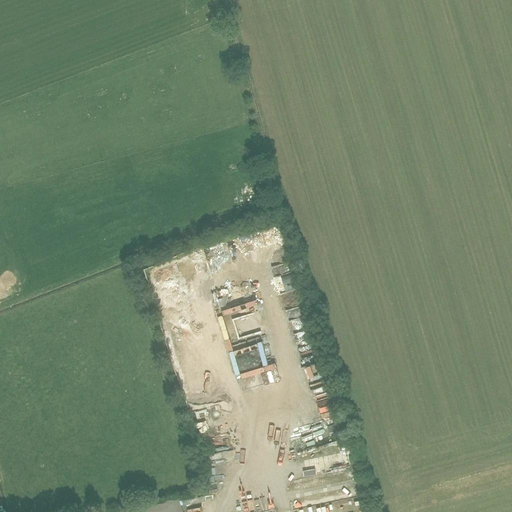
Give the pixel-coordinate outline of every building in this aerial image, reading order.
[(275,266),(280,260),(275,255),(269,261),(275,266)] [(190,320),(194,316),(188,310),(190,307),(182,298),(175,305),(190,320)] [(222,311),(225,320),(253,313),(250,303),(222,311)] [(234,320),(221,327),(227,338),(240,330),(234,320)] [(300,339),(303,348),(313,344),(310,335),(300,339)] [(255,359),(264,357),(261,348),(252,351),(255,359)] [(251,385),(265,386),(266,374),(252,373),(251,385)] [(329,386),(316,387),(317,396),(330,395),(329,386)] [(323,411),(335,408),(331,395),(319,398),(323,411)] [(289,428),(295,426),(292,415),(287,416),(289,428)] [(334,434),(343,431),(340,419),(330,422),(334,434)] [(307,474),(346,467),(344,459),(338,460),(336,448),(341,447),(339,436),(332,437),(333,442),(319,445),(318,443),(298,447),(300,462),(294,463),(295,469),(305,467),(307,474)] [(350,497),(349,491),(333,494),(334,500),(350,497)]
